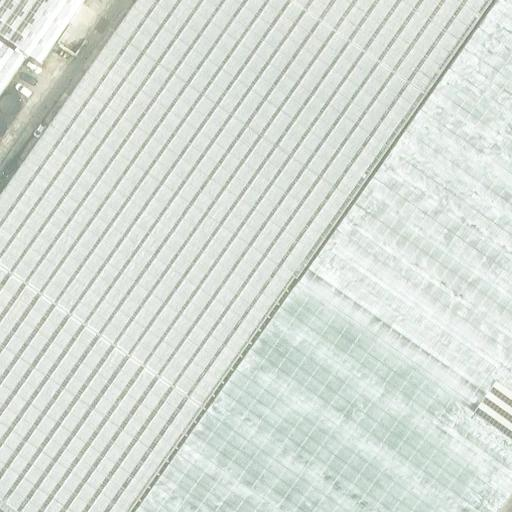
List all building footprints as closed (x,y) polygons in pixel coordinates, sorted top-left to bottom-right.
[(0,0),(0,37),(16,48),(29,57),(41,66),(55,45),(85,0),(0,0)] [(0,509),(3,511),(130,511),(295,278),(296,280),(492,0),(138,0),(0,198),(0,509)] [(501,511),(511,498),(511,441),(475,415),(499,382),(511,390),(511,0),(494,0),(296,280),(294,282),(300,286),(297,290),(257,346),(172,465),(138,511),(501,511)] [(0,96),(25,60),(29,57),(16,48),(13,52),(0,43),(0,96)] [(511,390),(499,382),(475,415),(511,441),(511,390)]
